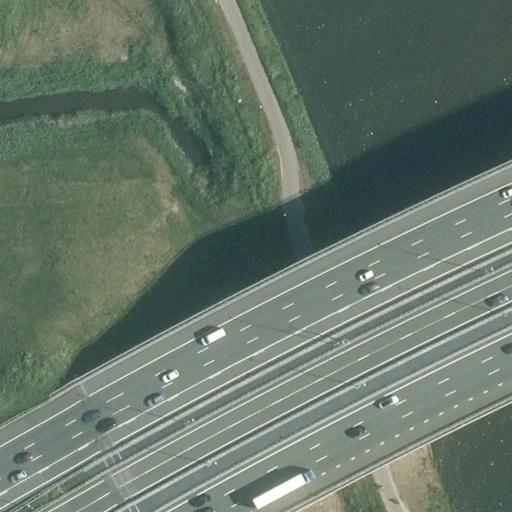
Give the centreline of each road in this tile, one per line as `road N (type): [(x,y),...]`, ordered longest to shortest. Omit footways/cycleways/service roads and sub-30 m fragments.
road 1 (motorway): [(511,216),(334,300),(0,479)]
road 2 (unclassified): [(393,511),(292,222),(279,133),(224,0)]
road 3 (motorway): [(75,511),(249,416),(511,291)]
road 4 (motorway): [(215,511),(511,360)]
road 5 (unknown): [(382,352),(410,354),(511,307)]
